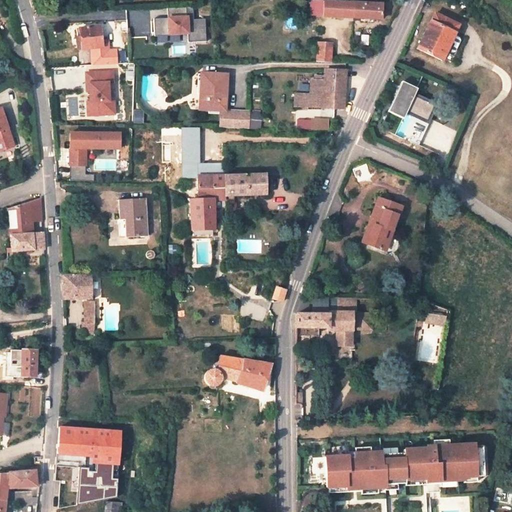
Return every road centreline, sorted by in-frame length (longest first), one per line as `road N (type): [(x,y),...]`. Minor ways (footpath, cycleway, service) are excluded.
road 1 (tertiary): [(284,511),(286,313),(347,141)]
road 2 (residential): [(42,511),(56,345),(47,182)]
road 3 (residential): [(347,141),(445,184),(511,229)]
road 4 (residential): [(47,182),(19,0)]
road 5 (tertiary): [(347,141),(411,0)]
